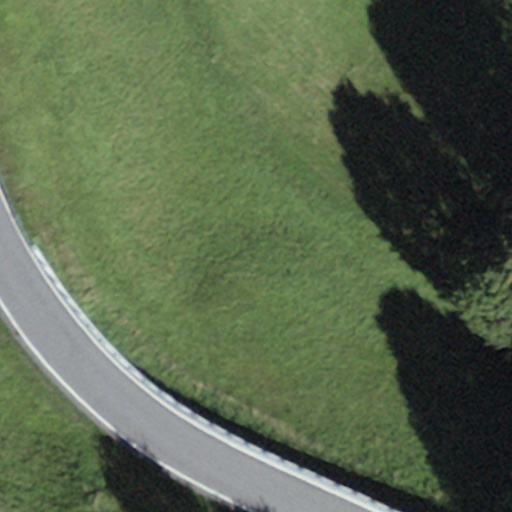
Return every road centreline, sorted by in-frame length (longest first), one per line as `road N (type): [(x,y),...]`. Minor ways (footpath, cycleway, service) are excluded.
road 1 (tertiary): [(344,511),(185,429),(97,364),(36,292),(0,228)]
road 2 (track): [(188,0),(225,92),(295,173),(411,241)]
